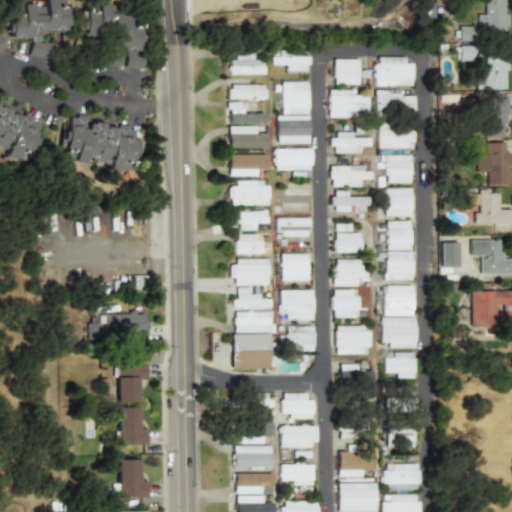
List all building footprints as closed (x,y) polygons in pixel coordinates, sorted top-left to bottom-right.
[(38,39),(38,30),(65,30),(65,5),(55,5),(55,0),(41,0),(41,4),(16,4),(16,13),(6,13),(6,40),(38,39)] [(101,64),(137,69),(143,26),(127,24),(128,15),(104,11),(106,2),(93,0),(91,10),(83,9),(80,31),(94,33),(91,49),(103,51),(101,64)] [(484,0),(484,7),(475,7),(475,30),(505,30),(505,0),(484,0)] [(472,40),(472,26),(453,26),(453,40),(472,40)] [(26,54),(45,59),(49,45),(30,40),(26,54)] [(472,45),(453,45),(453,60),(472,60),(472,45)] [(307,70),(307,50),(270,50),(270,62),(278,62),(278,70),(307,70)] [(228,74),(258,74),(258,52),(228,52),(228,74)] [(473,76),(473,89),(505,89),(505,55),(483,55),(483,76),(473,76)] [(373,57),(373,86),(411,86),(411,57),(373,57)] [(357,59),(332,59),(332,84),(357,84),(357,59)] [(307,81),(278,81),(278,113),(307,113),(307,81)] [(263,84),(225,84),(225,99),(263,99),(263,84)] [(327,117),(356,117),(356,107),(365,107),(365,97),(357,97),(357,89),(327,89),(327,117)] [(373,90),(373,115),(412,115),(412,90),(373,90)] [(468,94),(437,94),(437,105),(468,105),(468,94)] [(505,97),(483,97),(483,136),(505,137),(505,97)] [(238,102),(226,101),(226,122),(261,123),(261,113),(238,112),(238,102)] [(41,119),(0,104),(0,149),(26,159),(41,119)] [(127,172),(135,126),(66,114),(58,160),(127,172)] [(308,143),(308,115),(274,115),(274,143),(308,143)] [(375,154),(390,154),(390,148),(411,147),(410,124),(375,124),(375,154)] [(226,148),(264,148),(264,135),(255,135),(255,125),(226,125),(226,148)] [(367,132),(328,132),(328,152),(360,152),(360,144),(367,144),(367,132)] [(507,142),(483,142),(484,152),(472,152),(473,173),(483,173),(483,185),(508,185),(507,142)] [(308,148),(271,148),(271,170),(308,170),(308,148)] [(255,176),(255,165),(264,165),(264,153),(226,153),(226,176),(255,176)] [(409,182),(408,155),(382,155),(383,182),(409,182)] [(362,166),(328,165),(327,186),(358,186),(358,178),(369,179),(370,171),(362,171),(362,166)] [(266,179),(228,179),(228,204),(266,204),(266,179)] [(382,215),(409,216),(409,188),(383,188),(382,215)] [(508,210),(497,210),(498,191),(468,191),(467,205),(472,205),(471,225),(493,225),(493,228),(498,228),(498,225),(508,225),(508,210)] [(358,192),(329,192),(329,212),(358,212),(358,192)] [(264,221),(264,210),(228,210),(228,229),(255,229),(255,221),(264,221)] [(273,236),(307,236),(307,217),(273,217),(273,236)] [(408,220),(384,220),(384,250),(408,249),(408,220)] [(333,252),(360,252),(360,231),(349,231),(349,224),(333,224),(333,252)] [(231,254),(258,254),(258,234),(231,234),(231,254)] [(455,237),(437,237),(437,268),(455,268),(455,237)] [(476,274),(509,273),(509,258),(499,258),(499,239),(465,239),(465,254),(476,254),(476,274)] [(410,280),(410,252),(383,252),(383,279),(410,280)] [(277,280),(306,280),(306,254),(277,254),(277,280)] [(265,258),(228,258),(228,284),(265,284),(265,258)] [(332,284),(362,284),(362,258),(332,258),(332,284)] [(381,284),(381,314),(412,314),(412,284),(381,284)] [(266,307),(266,298),(254,298),(254,287),(229,287),(229,307),(266,307)] [(310,320),(310,289),(277,289),(277,320),(310,320)] [(329,317),(356,317),(356,289),(329,289),(329,317)] [(511,290),(467,291),(468,324),(511,323),(511,290)] [(145,311),(99,311),(99,332),(145,332),(145,311)] [(231,332),(268,331),(267,311),(230,311),(231,332)] [(414,347),(414,318),(379,318),(379,347),(414,347)] [(312,326),(289,326),(289,331),(284,331),(284,350),(312,350),(312,326)] [(332,326),(332,354),(368,354),(368,326),(332,326)] [(228,334),(229,369),(267,369),(266,333),(228,334)] [(382,352),(382,376),(413,376),(413,352),(382,352)] [(113,363),(113,402),(134,402),(134,382),(143,382),(143,363),(113,363)] [(365,386),(365,364),(332,364),(332,386),(365,386)] [(277,418),(310,418),(310,392),(276,393),(277,418)] [(269,393),(236,393),(236,408),(269,408),(269,393)] [(412,397),(389,396),(388,413),(411,414),(412,397)] [(113,444),(145,444),(145,424),(135,424),(135,406),(113,406),(113,444)] [(337,439),(354,439),(354,431),(365,431),(365,413),(337,413),(337,439)] [(264,441),(264,424),(237,424),(237,441),(264,441)] [(384,424),(384,446),(411,446),(411,424),(384,424)] [(277,446),(313,446),(313,425),(277,425),(277,446)] [(269,467),(269,445),(230,445),(230,467),(269,467)] [(335,476),(361,476),(361,468),(371,468),(371,450),(335,450),(335,476)] [(112,496),(146,496),(146,476),(137,476),(137,458),(112,458),(112,496)] [(277,463),(277,484),(309,484),(309,463),(277,463)] [(379,489),(416,489),(416,463),(379,463),(379,489)] [(270,472),(231,472),(231,493),(270,493),(270,472)] [(335,511),(373,511),(373,483),(335,483),(335,511)] [(378,511),(416,511),(416,494),(386,494),(386,503),(378,503),(378,511)] [(232,511),(271,511),(271,495),(232,495),(232,511)] [(316,511),(316,501),(277,501),(277,511),(316,511)]
